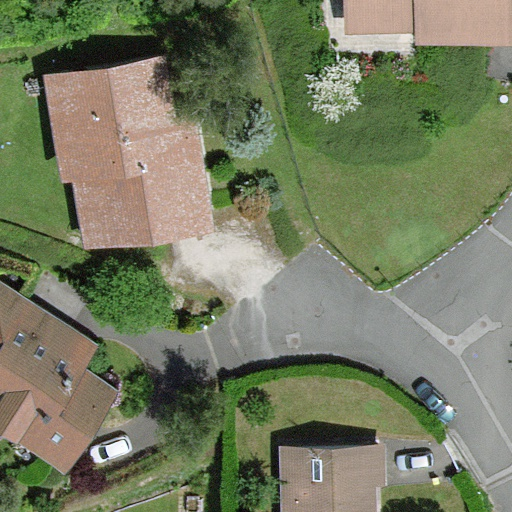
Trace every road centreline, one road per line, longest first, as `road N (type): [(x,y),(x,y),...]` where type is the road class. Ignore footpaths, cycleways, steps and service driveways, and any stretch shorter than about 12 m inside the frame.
road 1 (residential): [(443,334),(315,323),(213,349)]
road 2 (residential): [(511,437),(443,334)]
